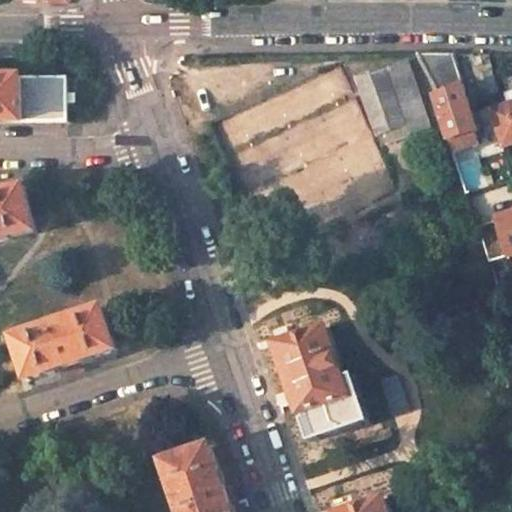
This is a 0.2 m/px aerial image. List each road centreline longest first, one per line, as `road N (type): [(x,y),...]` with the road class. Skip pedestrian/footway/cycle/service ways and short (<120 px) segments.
road 1 (unclassified): [(122,22),(511,21)]
road 2 (unclassified): [(0,416),(226,350)]
road 3 (unclassified): [(226,350),(159,145)]
road 4 (unclassified): [(282,511),(226,350)]
road 5 (unclassified): [(0,150),(159,145)]
road 6 (unclassified): [(159,145),(122,22)]
road 7 (unclassified): [(0,25),(122,22)]
